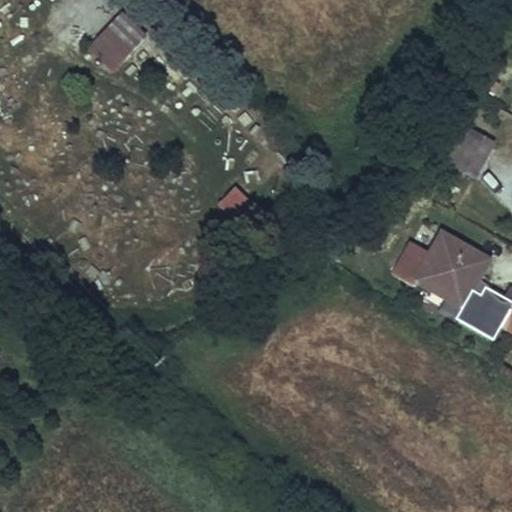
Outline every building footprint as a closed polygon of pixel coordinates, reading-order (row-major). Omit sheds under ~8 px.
[(141,34),(117,12),(89,45),(113,67),(141,34)] [(495,144),(455,121),(436,157),(475,179),(495,144)] [(247,201),(235,191),(221,205),(232,216),(247,201)] [(489,261),(442,234),(416,281),(463,308),(489,261)] [(511,291),(508,289),(502,299),(511,304),(511,316),(505,329),(511,332),(511,291)]
